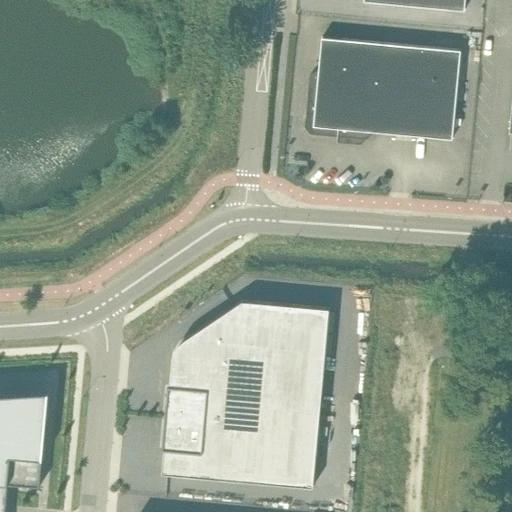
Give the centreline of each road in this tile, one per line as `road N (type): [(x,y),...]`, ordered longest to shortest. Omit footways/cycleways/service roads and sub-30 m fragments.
road 1 (secondary): [(511,236),(244,219)]
road 2 (unclassified): [(244,219),(264,0)]
road 3 (unclassified): [(96,309),(106,377),(94,511)]
road 4 (secondary): [(244,219),(201,236),(96,309)]
road 5 (track): [(426,350),(412,511)]
